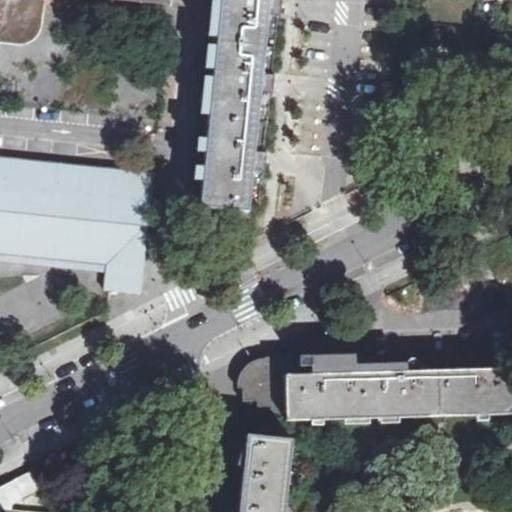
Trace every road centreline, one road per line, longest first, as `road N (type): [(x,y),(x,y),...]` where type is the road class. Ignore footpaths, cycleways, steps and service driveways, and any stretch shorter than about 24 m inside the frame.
road 1 (tertiary): [(511,173),(206,320)]
road 2 (tertiary): [(206,320),(0,427)]
road 3 (unclassified): [(188,511),(206,320)]
